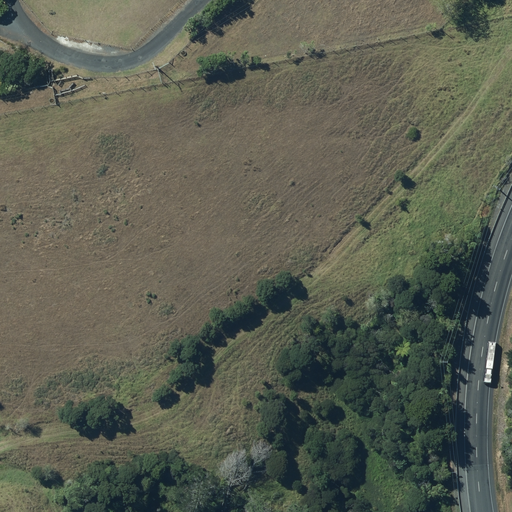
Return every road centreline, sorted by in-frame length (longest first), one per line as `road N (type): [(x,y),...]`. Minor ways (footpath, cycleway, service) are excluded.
road 1 (primary): [(482,511),(478,387),(487,318),(511,237)]
road 2 (residential): [(0,3),(21,36),(97,65),(138,55),(190,0)]
